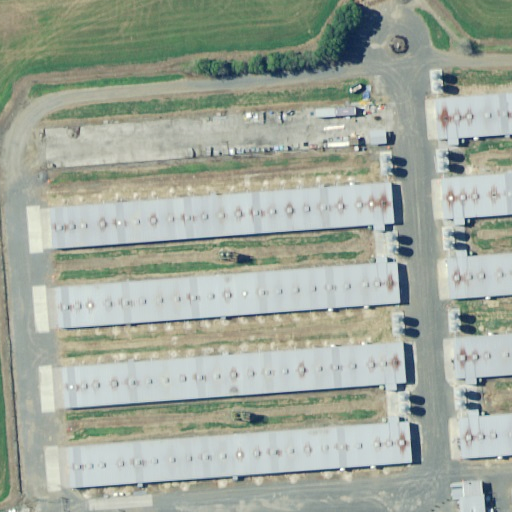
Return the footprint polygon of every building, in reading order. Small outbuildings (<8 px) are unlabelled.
[(511,134),(511,94),(434,100),(437,140),(448,139),(448,146),(458,145),(458,139),(511,134)] [(386,144),(384,130),(367,131),(369,146),(386,144)] [(511,215),(511,174),(440,180),(443,220),(453,219),(454,226),(464,225),(463,219),(511,215)] [(402,208),(400,182),(49,209),(52,249),(374,225),(374,232),(384,231),(384,224),(403,223),(402,208)] [(511,295),(511,254),(446,259),(449,300),(511,295)] [(409,303),(406,263),(55,289),(58,329),(409,303)] [(511,375),(511,332),(452,337),(455,379),(466,379),(466,386),(477,385),(477,378),(511,375)] [(418,382),(415,342),(60,368),(64,409),(386,385),(386,392),(396,392),(395,384),(418,382)] [(511,455),(511,415),(455,419),(458,460),(511,455)] [(421,462),(418,422),(67,449),(70,489),(421,462)] [(483,511),(482,482),(451,484),(452,500),(462,500),(463,511),(483,511)]
